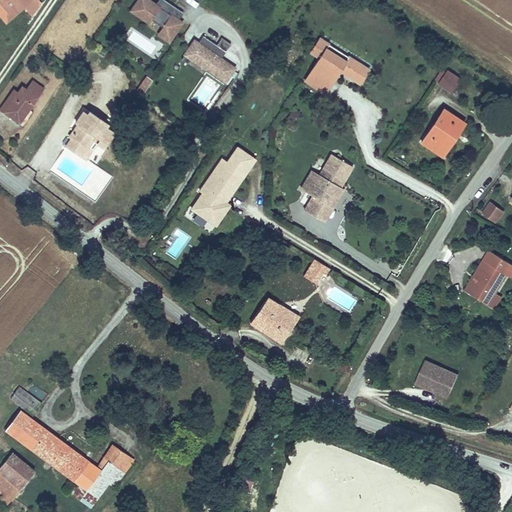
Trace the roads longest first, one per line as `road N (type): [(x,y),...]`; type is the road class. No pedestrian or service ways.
road 1 (unclassified): [(340,412),(463,198),(511,135)]
road 2 (tertiary): [(340,412),(248,368),(106,257)]
road 3 (unknown): [(140,283),(71,384),(77,402),(130,445),(150,511)]
road 4 (unknown): [(399,307),(249,205)]
road 5 (tertiary): [(511,470),(340,412)]
road 6 (unknown): [(463,198),(383,159),(350,94)]
road 7 (track): [(206,511),(264,377)]
road 8 (tertiary): [(0,175),(106,257)]
